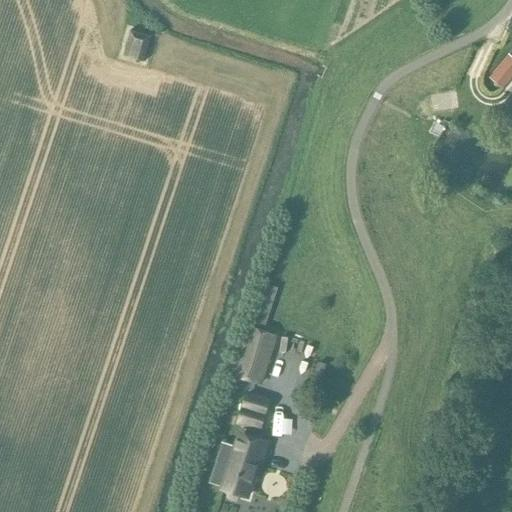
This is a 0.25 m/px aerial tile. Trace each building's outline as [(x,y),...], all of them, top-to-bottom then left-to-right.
[(133,28),(121,63),(143,71),(156,36),(133,28)] [(490,77),(489,78),(502,90),(511,78),(501,69),(498,67),(490,77)] [(250,329),(235,376),(260,384),(276,337),(250,329)] [(247,395),(239,422),(260,429),(269,402),(247,395)] [(221,489),(228,491),(247,498),(258,463),(261,464),(268,443),(244,435),(237,458),(232,457),(221,489)]
